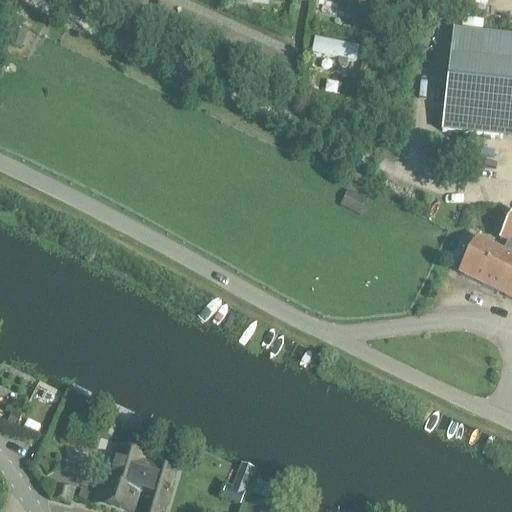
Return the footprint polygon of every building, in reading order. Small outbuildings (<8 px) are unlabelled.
[(483,22),(462,20),(461,33),(482,35),(483,22)] [(13,29),(8,47),(21,50),(26,33),(13,29)] [(443,133),(511,140),(511,38),(461,33),(454,32),(443,133)] [(314,38),(311,54),(355,62),(358,47),(314,38)] [(348,192),(341,207),(358,216),(366,201),(348,192)] [(511,218),(501,241),(508,245),(505,252),(478,238),(460,275),(511,300),(511,218)] [(11,415),(6,425),(13,429),(18,419),(11,415)] [(163,511),(175,473),(143,464),(145,455),(119,448),(118,449),(108,485),(101,483),(94,504),(93,506),(112,511),(134,511),(137,502),(144,503),(141,511),(163,511)] [(54,499),(70,504),(73,493),(57,488),(54,499)] [(239,506),(244,494),(231,490),(230,489),(225,500),(239,506)] [(251,496),(245,511),(259,511),(263,501),(251,496)]
